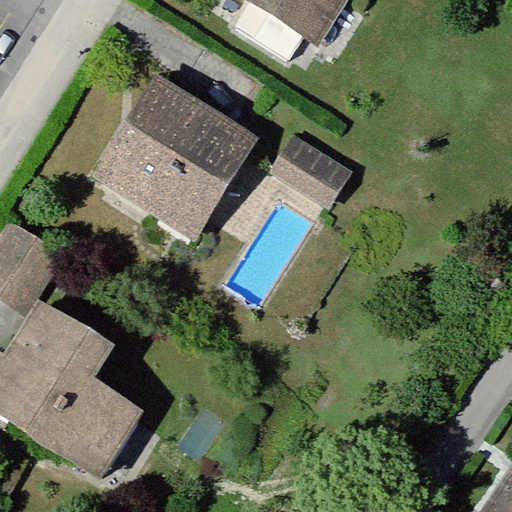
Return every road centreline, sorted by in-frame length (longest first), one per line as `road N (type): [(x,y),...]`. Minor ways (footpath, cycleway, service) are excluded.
road 1 (residential): [(410,511),(511,359)]
road 2 (residential): [(0,145),(91,0)]
